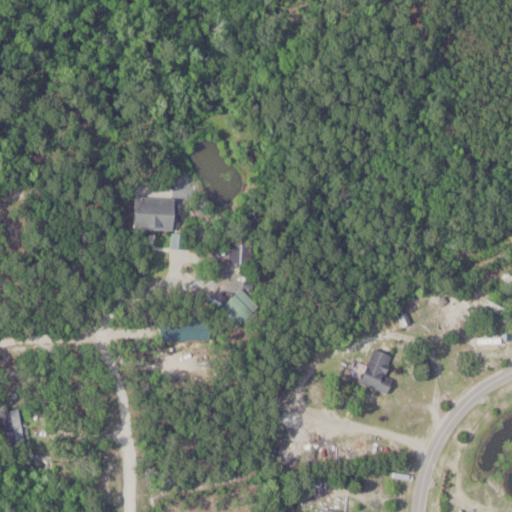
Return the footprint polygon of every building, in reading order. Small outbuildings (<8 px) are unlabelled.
[(139,228),(181,229),(182,196),(140,195),(139,228)] [(256,261),(256,242),(232,242),(232,261),(256,261)] [(224,308),(242,326),(263,305),(244,287),(224,308)] [(365,383),(392,393),(398,379),(389,375),(397,354),(378,347),(365,383)] [(30,445),(25,408),(4,410),(9,448),(30,445)]
